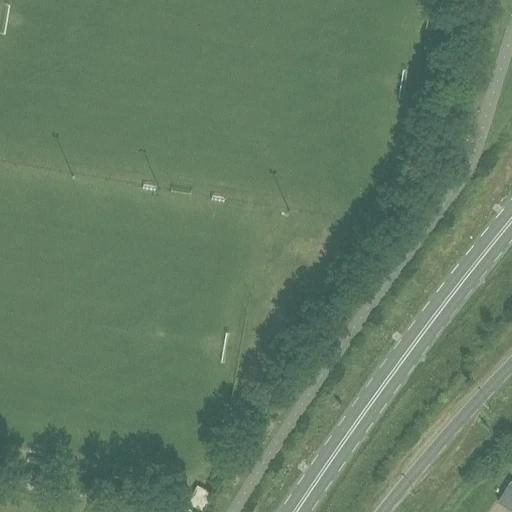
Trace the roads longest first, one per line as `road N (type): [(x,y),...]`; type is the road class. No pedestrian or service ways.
road 1 (primary): [(295,511),(511,221)]
road 2 (primary): [(381,511),(511,362)]
